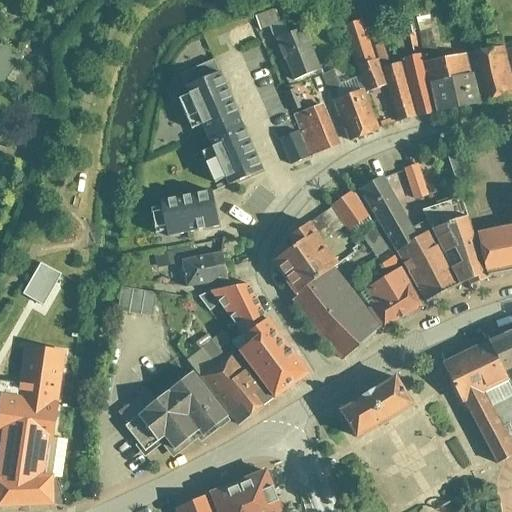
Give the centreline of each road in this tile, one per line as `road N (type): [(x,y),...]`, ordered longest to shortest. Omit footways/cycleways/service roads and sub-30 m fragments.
road 1 (residential): [(511,104),(355,153),(272,221),(257,249),(262,277),(335,383)]
road 2 (residential): [(335,383),(429,328),(511,294)]
road 3 (residential): [(103,511),(265,431)]
